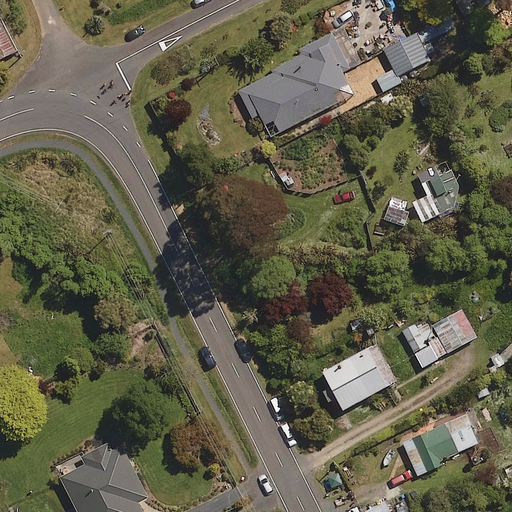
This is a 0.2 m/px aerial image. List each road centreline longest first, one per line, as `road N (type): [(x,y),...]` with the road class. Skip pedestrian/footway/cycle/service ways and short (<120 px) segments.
road 1 (unclassified): [(73,111),(103,125),(131,159),(305,511)]
road 2 (residential): [(73,111),(116,63),(237,0)]
